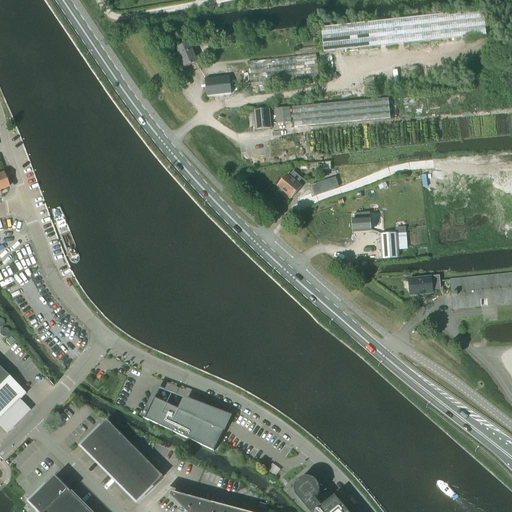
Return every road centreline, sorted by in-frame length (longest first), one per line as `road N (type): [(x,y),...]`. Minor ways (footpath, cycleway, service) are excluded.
road 1 (primary): [(384,356),(217,209),(62,0)]
road 2 (residential): [(365,511),(291,434),(106,336)]
road 3 (primary): [(511,458),(384,356)]
road 4 (residential): [(106,336),(48,267),(25,205)]
road 5 (unclassified): [(511,426),(396,343)]
road 6 (unclassified): [(29,423),(118,511)]
road 7 (track): [(391,122),(511,111)]
